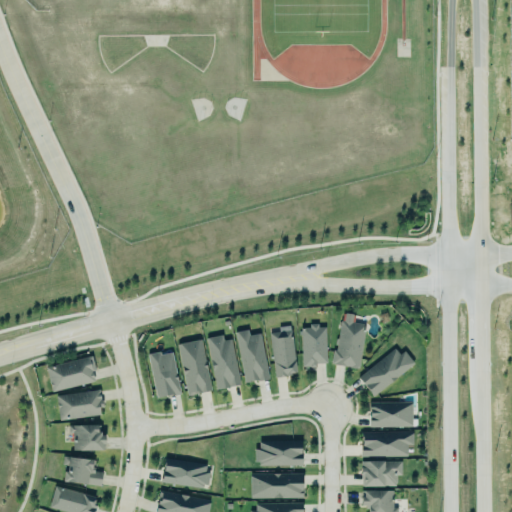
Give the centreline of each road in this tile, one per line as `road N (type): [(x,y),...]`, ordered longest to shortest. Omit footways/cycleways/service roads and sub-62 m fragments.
road 1 (secondary): [(482,511),(479,0)]
road 2 (secondary): [(449,0),(448,511)]
road 3 (tertiary): [(300,277),(0,352)]
road 4 (residential): [(134,427),(330,405)]
road 5 (residential): [(123,511),(134,427),(111,321)]
road 6 (tertiary): [(445,253),(365,257),(300,277)]
road 7 (tertiary): [(300,277),(445,287)]
